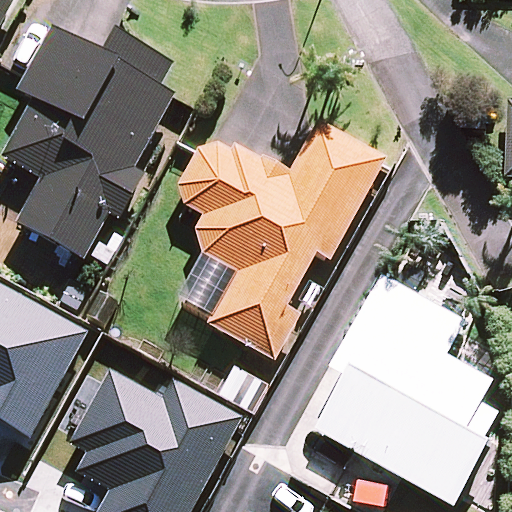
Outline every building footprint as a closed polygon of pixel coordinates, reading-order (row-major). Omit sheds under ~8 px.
[(0,0),(0,33),(18,0),(0,0)] [(106,57),(55,29),(20,94),(35,102),(3,161),(41,181),(17,226),(87,263),(111,219),(120,224),(145,177),(137,172),(174,103),(176,99),(162,92),(174,68),(117,38),(106,57)] [(204,219),(197,232),(204,258),(237,275),(214,318),(208,328),(276,365),(301,319),(289,312),(318,256),(332,263),(387,161),(319,124),(291,176),(236,147),(232,155),(219,148),(198,153),(196,156),(179,189),(185,209),(204,219)] [(237,275),(204,258),(181,300),(214,318),(237,275)] [(471,319),(388,273),(338,364),(351,371),(319,428),(460,505),(499,433),(494,430),(506,409),(488,399),(500,377),(453,352),(471,319)] [(235,368),(220,399),(251,414),(266,383),(235,368)]
